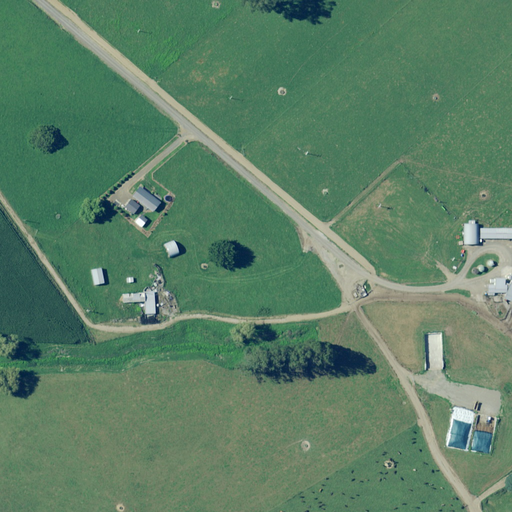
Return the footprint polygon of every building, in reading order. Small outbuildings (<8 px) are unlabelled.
[(478,224),(466,224),(466,244),(478,244),(478,224)] [(511,228),(480,228),(480,238),(484,238),(511,238),(511,228)] [(144,240),(141,235),(134,239),(139,249),(150,243),(147,238),(144,240)] [(180,253),(175,241),(165,245),(170,257),(180,253)] [(105,283),(102,268),(92,270),(95,285),(105,283)] [(489,292),(489,295),(494,295),(494,293),(506,293),(504,298),(507,300),(511,301),(511,280),(511,283),(506,283),(506,278),(495,278),(495,285),(488,285),(487,292),(489,292)] [(156,314),(155,292),(144,292),(144,293),(123,294),(123,303),(145,302),(146,314),(156,314)]
